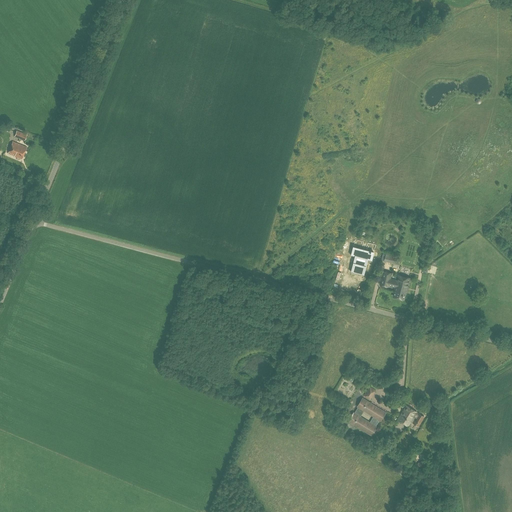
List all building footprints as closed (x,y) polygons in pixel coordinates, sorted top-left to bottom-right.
[(14,136),(25,140),(27,134),(17,130),(14,136)] [(8,153),(22,158),(27,147),(13,141),(8,153)] [(380,258),(380,257),(360,251),(360,253),(359,258),(359,260),(362,261),(361,269),(360,268),(360,269),(360,275),(359,275),(359,277),(369,279),(369,278),(371,272),(372,271),(371,271),(371,270),(370,270),(373,264),(374,264),(377,265),(377,263),(379,257),(380,258)] [(384,271),(381,284),(396,288),(394,296),(404,299),(406,291),(407,292),(410,278),(397,275),(396,278),(398,278),(397,280),(391,278),(392,273),(384,271)] [(364,395),(370,399),(376,390),(369,386),(364,395)] [(386,412),(362,398),(357,406),(358,407),(355,413),(354,412),(348,421),(372,435),(377,427),(376,426),(379,420),(381,421),(386,412)] [(411,422),(419,426),(420,423),(424,417),(419,413),(418,414),(416,413),(417,412),(406,406),(398,420),(408,426),(411,422)]
